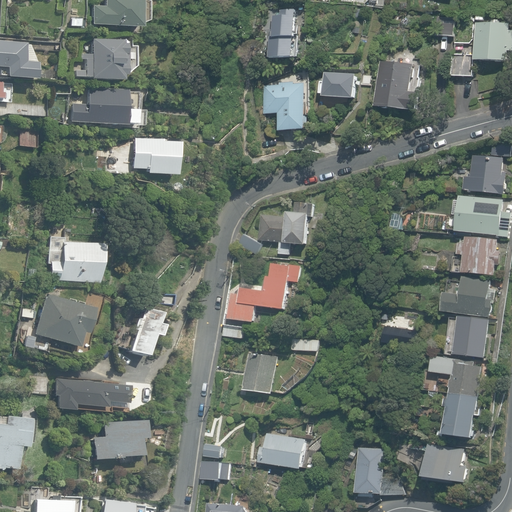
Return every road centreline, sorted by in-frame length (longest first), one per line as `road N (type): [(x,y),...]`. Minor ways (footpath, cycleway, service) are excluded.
road 1 (residential): [(180,511),(215,245),(229,212)]
road 2 (unclassified): [(229,212),(295,177),(511,116)]
